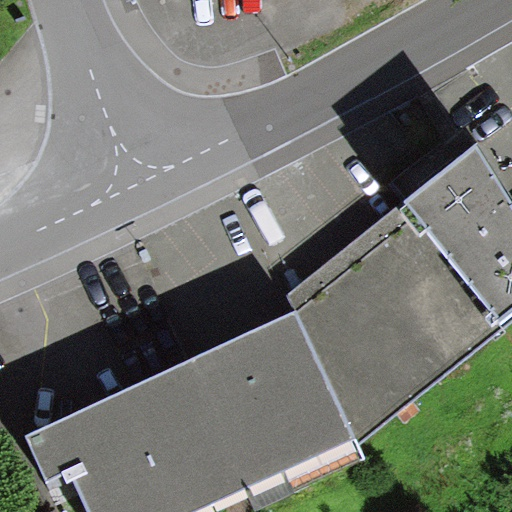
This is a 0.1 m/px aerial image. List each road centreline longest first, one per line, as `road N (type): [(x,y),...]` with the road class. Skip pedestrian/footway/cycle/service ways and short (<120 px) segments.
road 1 (residential): [(486,0),(132,189)]
road 2 (residential): [(69,0),(132,189)]
road 3 (residential): [(132,189),(0,243)]
